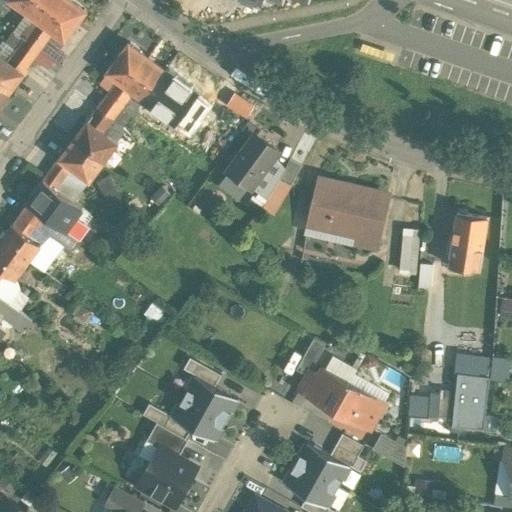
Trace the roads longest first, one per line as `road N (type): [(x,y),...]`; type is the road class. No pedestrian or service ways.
road 1 (residential): [(141,0),(286,104),(427,158),(511,174)]
road 2 (residential): [(0,168),(125,0)]
